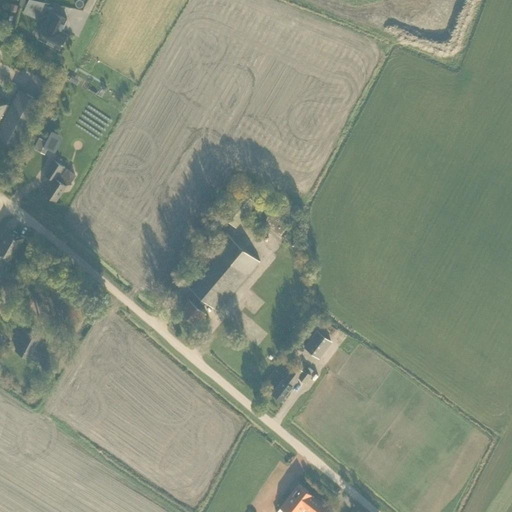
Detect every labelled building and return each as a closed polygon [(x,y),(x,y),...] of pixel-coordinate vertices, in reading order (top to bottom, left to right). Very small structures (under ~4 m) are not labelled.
[(45,2),(34,0),(28,0),(26,6),(40,13),(45,2)] [(9,3),(8,9),(11,9),(10,11),(16,12),(16,11),(17,11),(18,5),(9,3)] [(47,25),(46,24),(39,38),(59,48),(66,34),(61,31),(67,19),(53,12),(47,25)] [(0,122),(1,122),(0,124),(0,136),(20,147),(44,100),(18,87),(10,104),(0,99),(1,98),(0,97),(0,122)] [(44,154),(51,142),(39,136),(33,148),(44,154)] [(55,200),(66,185),(65,185),(72,183),(72,182),(76,175),(53,160),(44,173),(53,179),(45,193),(55,200)] [(235,226),(256,201),(242,189),(221,215),(235,226)] [(0,265),(3,260),(9,263),(24,237),(8,228),(0,242),(0,265)] [(218,310),(260,261),(226,232),(184,281),(198,293),(192,300),(190,298),(180,309),(195,322),(201,315),(202,316),(206,312),(201,308),(207,301),(218,310)] [(319,358),(332,341),(317,329),(304,347),(319,358)] [(29,357),(39,338),(25,332),(20,342),(19,342),(15,350),(29,357)] [(303,371),(295,365),(287,376),(284,379),(282,378),(271,392),(281,400),(292,386),(295,383),(298,378),(304,382),(310,374),(304,369),(303,371)] [(330,511),(332,510),(314,495),(298,483),(279,507),(285,511),(300,511),(304,508),(309,511),(330,511)]
